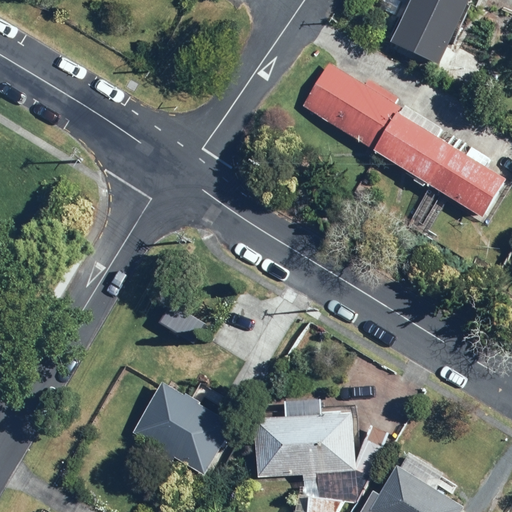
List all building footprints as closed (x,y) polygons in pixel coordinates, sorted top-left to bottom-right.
[(418,0),(396,46),(446,70),(479,0),(418,0)] [(409,113),(400,108),(403,102),(372,83),(369,88),(334,66),(307,110),(382,157),(406,119),(409,113)] [(406,119),(382,157),(432,188),(455,150),(406,119)] [(432,188),(490,223),(511,187),(511,185),(491,172),(495,164),(478,153),(473,161),(455,150),(432,188)] [(138,431),(168,449),(164,454),(176,462),(180,456),(209,473),(239,424),(205,403),(206,401),(192,393),(192,394),(169,380),(138,431)] [(262,417),(265,476),(308,474),(308,486),(303,486),(304,495),(305,495),(306,511),(341,511),(346,502),(362,501),(393,432),(376,425),(360,461),(357,411),(328,413),(327,399),(292,400),(293,415),(262,417)] [(469,511),(467,510),(470,506),(441,487),(450,473),(416,451),(407,466),(404,464),(383,496),(378,493),(366,511),(469,511)]
